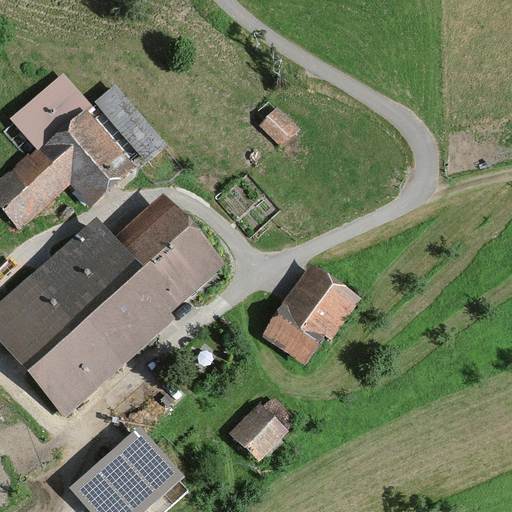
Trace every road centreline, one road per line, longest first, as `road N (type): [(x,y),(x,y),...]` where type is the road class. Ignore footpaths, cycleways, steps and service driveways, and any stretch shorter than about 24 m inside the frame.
road 1 (track): [(224,0),(405,121),(428,162),(409,200),(261,273),(216,310)]
road 2 (track): [(0,290),(57,237),(132,200),(161,197),(213,219),(261,273)]
road 3 (track): [(0,367),(55,426),(78,428),(216,310)]
